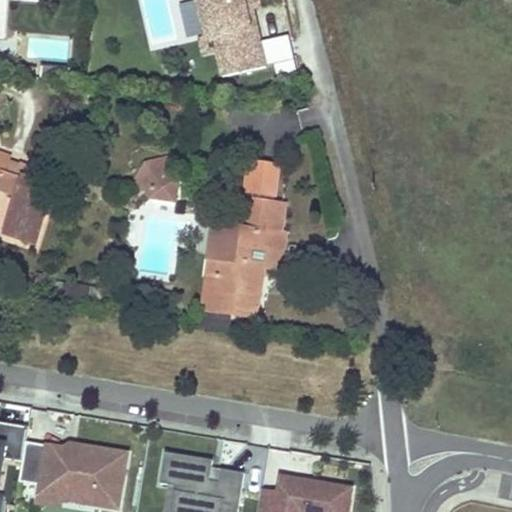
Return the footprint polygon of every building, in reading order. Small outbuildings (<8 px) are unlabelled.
[(204,32),(197,0),(194,0),(181,3),(189,35),(204,32)] [(251,26),(247,9),(253,8),(260,6),(258,0),(197,0),(204,32),(205,37),(206,37),(221,34),(225,49),(217,51),(217,52),(223,76),(266,66),(265,63),(261,42),(257,25),(251,26)] [(257,25),(253,8),(247,9),(251,26),(257,25)] [(225,49),(221,34),(206,37),(205,37),(200,38),(204,55),(217,52),(217,51),(225,49)] [(288,36),(261,42),(265,63),(292,57),(288,36)] [(31,58),(68,59),(69,40),(32,38),(31,58)] [(0,192),(18,198),(5,235),(35,245),(48,207),(37,203),(42,188),(54,192),(58,180),(23,168),(22,172),(6,167),(9,158),(0,154),(0,192)] [(144,160),(132,185),(140,187),(144,184),(168,165),(169,155),(144,160)] [(251,162),(246,201),(276,206),(282,166),(251,162)] [(152,188),(177,192),(179,180),(168,165),(144,184),(140,187),(151,199),(152,188)] [(54,192),(42,188),(37,203),(48,207),(54,192)] [(151,199),(175,203),(177,192),(152,188),(151,199)] [(262,287),(263,277),(265,268),(282,271),(287,236),(282,235),(286,207),(276,206),(246,201),(242,229),(214,225),(210,258),(219,259),(212,311),(257,317),(259,300),(254,299),(256,286),(262,287)] [(210,258),(202,309),(212,311),(219,259),(210,258)] [(23,461),(26,442),(29,426),(0,421),(0,476),(4,458),(23,461)] [(118,508),(127,453),(82,445),(81,451),(65,448),(26,442),(23,461),(20,481),(41,484),(62,488),(61,498),(118,508)] [(209,484),(211,471),(212,464),(165,456),(160,487),(174,490),(169,511),(237,511),(244,477),(221,473),(218,485),(209,484)] [(218,485),(221,473),(211,471),(209,484),(218,485)] [(346,511),(350,493),(279,481),(276,497),(261,495),(257,511),(346,511)] [(61,498),(62,488),(41,484),(38,502),(60,506),(61,498)]
